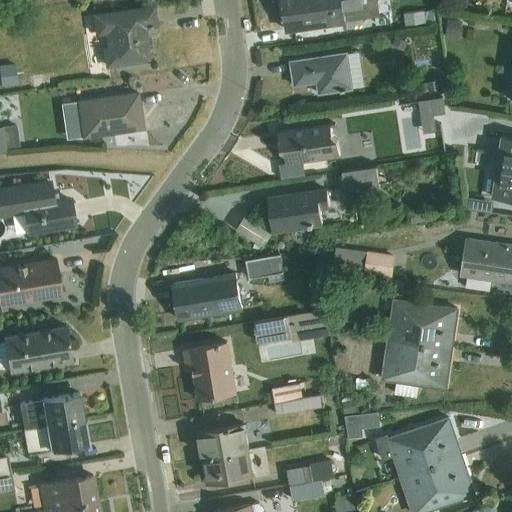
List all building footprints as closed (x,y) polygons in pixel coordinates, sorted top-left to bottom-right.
[(281,0),(284,19),(290,18),(292,29),(380,15),(377,0),(281,0)] [(153,7),(93,16),(95,35),(106,34),(107,47),(103,47),(106,66),(149,60),(144,27),(156,25),(153,7)] [(448,20),(445,39),(459,41),(461,22),(448,20)] [(359,51),(291,61),(294,86),(316,83),(318,95),(353,89),(353,87),(363,85),(359,51)] [(5,57),(0,57),(0,79),(8,78),(5,57)] [(439,80),(412,85),(413,93),(443,89),(443,81),(440,82),(439,80)] [(440,92),(425,94),(429,122),(443,119),(440,92)] [(138,93),(77,102),(82,138),(143,129),(138,93)] [(287,163),(299,162),(340,156),(338,139),(332,134),(330,126),(278,132),(281,150),(288,155),(289,161),(287,162),(287,163)] [(511,138),(501,137),(492,197),(511,199),(511,138)] [(465,145),(464,158),(483,159),(484,146),(465,145)] [(299,162),(287,163),(279,164),(281,179),(301,176),(299,162)] [(377,166),(343,171),(346,190),(379,186),(377,166)] [(50,183),(0,191),(0,218),(12,216),(15,234),(75,224),(71,200),(58,202),(57,195),(52,196),(50,183)] [(327,190),(268,199),(273,230),(323,223),(321,210),(330,208),(327,190)] [(464,195),(463,207),(493,211),(495,200),(464,195)] [(467,276),(491,279),(511,282),(511,246),(466,240),(461,275),(467,276)] [(336,247),(333,270),(392,277),(395,254),(336,247)] [(281,255),(246,261),(249,278),(284,272),(281,255)] [(56,260),(0,269),(0,305),(63,295),(56,260)] [(236,273),(173,284),(179,320),(242,308),(236,273)] [(491,279),(467,276),(466,288),(489,291),(491,279)] [(387,338),(452,347),(457,309),(393,300),(387,338)] [(326,309),(254,322),(258,343),(292,336),(293,341),(330,334),(326,309)] [(5,342),(0,344),(0,369),(10,371),(10,373),(73,362),(67,327),(4,339),(5,342)] [(452,347),(387,338),(381,380),(397,382),(395,394),(417,397),(419,384),(446,388),(452,347)] [(228,342),(184,350),(187,366),(193,365),(199,400),(237,393),(228,342)] [(275,403),(303,398),(300,383),(272,388),(275,403)] [(351,392),(341,393),(344,415),(359,413),(356,400),(352,400),(351,392)] [(24,429),(83,419),(79,393),(19,404),(24,429)] [(303,398),(275,403),(277,415),(324,407),(322,395),(303,398)] [(379,412),(345,416),(348,439),(363,437),(362,429),(380,426),(379,412)] [(400,477),(462,456),(449,418),(390,438),(388,433),(376,438),(383,460),(393,457),(400,477)] [(83,419),(24,429),(28,455),(88,445),(83,419)] [(203,458),(251,450),(247,425),(199,433),(203,458)] [(251,450),(203,458),(208,484),(255,476),(251,450)] [(462,456),(400,477),(412,511),(422,511),(475,494),(462,456)] [(0,477),(11,476),(8,457),(0,458),(0,477)] [(290,486),(330,478),(335,477),(332,458),(309,462),(310,466),(287,469),(290,486)] [(11,476),(0,477),(0,497),(14,495),(11,476)] [(44,511),(97,502),(93,476),(39,485),(44,511)] [(330,478),(290,486),(292,500),(325,494),(324,490),(332,489),(330,478)] [(353,497),(334,501),(335,511),(337,511),(355,509),(353,497)] [(99,511),(97,502),(44,511),(41,511),(99,511)] [(213,511),(265,511),(264,507),(259,503),(213,511)]
